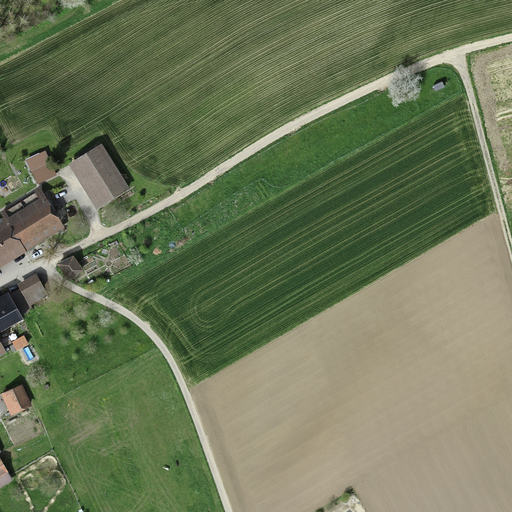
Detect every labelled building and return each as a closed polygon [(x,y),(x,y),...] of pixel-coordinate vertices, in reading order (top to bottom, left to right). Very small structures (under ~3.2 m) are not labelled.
[(100,146),(73,162),(100,206),(127,189),(100,146)] [(32,171),(37,183),(56,174),(50,162),(32,171)] [(58,222),(39,191),(21,203),(40,233),(58,222)] [(40,233),(21,203),(2,215),(6,221),(7,221),(21,245),(40,233)] [(0,262),(23,248),(21,245),(7,221),(6,221),(0,225),(0,262)] [(73,258),(59,264),(69,278),(81,270),(73,258)] [(10,297),(21,315),(32,308),(29,304),(47,294),(39,281),(10,297)] [(0,326),(20,315),(11,298),(0,303),(0,326)] [(28,343),(24,336),(13,342),(16,349),(28,343)] [(19,380),(2,387),(13,411),(29,404),(19,380)] [(9,476),(0,460),(0,487),(12,480),(9,476)]
